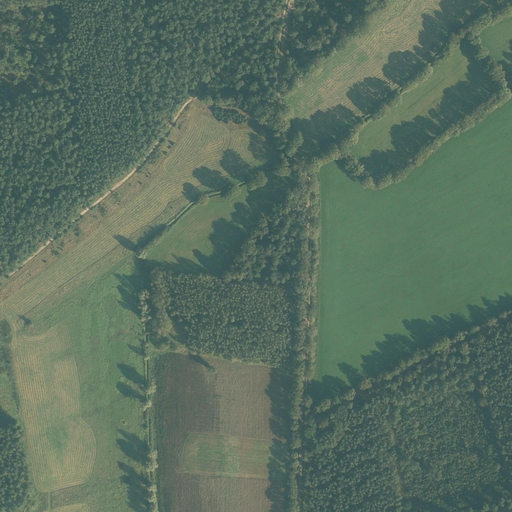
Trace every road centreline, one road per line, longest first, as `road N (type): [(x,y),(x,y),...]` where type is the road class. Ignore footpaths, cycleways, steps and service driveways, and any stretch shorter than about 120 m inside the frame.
road 1 (track): [(298,511),(302,169)]
road 2 (track): [(511,88),(381,185),(340,153),(306,169)]
road 3 (track): [(301,423),(511,312)]
road 4 (track): [(302,169),(279,96),(289,7)]
road 5 (track): [(115,187),(0,283)]
road 6 (track): [(511,477),(466,336)]
road 7 (track): [(189,99),(284,10)]
